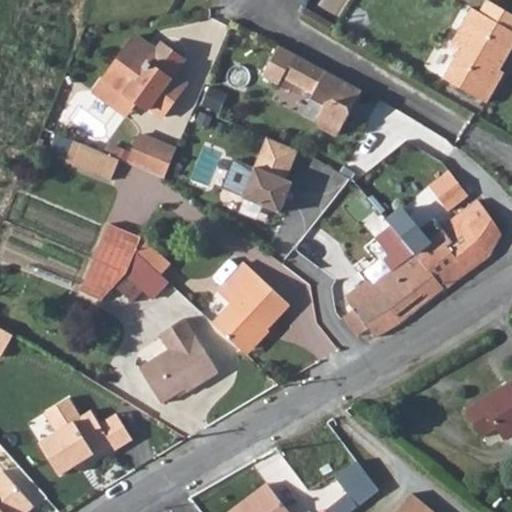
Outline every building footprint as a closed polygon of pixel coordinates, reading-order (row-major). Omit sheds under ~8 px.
[(490,0),(484,12),(511,28),(511,12),(490,0)] [(491,102),(508,72),(500,67),(503,62),(507,63),(511,53),(511,28),(484,12),(477,9),(457,44),(465,49),(449,78),(491,102)] [(148,109),(162,119),(171,106),(158,96),(173,76),(184,61),(162,45),(156,53),(135,37),(104,79),(136,103),(147,111),(148,109)] [(279,46),(264,75),(280,84),(283,78),(313,95),(311,99),(324,106),(318,117),(321,128),(337,136),(349,115),(347,108),(350,102),(357,100),(362,91),(279,46)] [(173,76),(158,96),(171,106),(186,85),(173,76)] [(136,103),(104,79),(94,93),(125,117),(136,103)] [(129,164),(142,170),(154,143),(140,137),(129,164)] [(299,150),(268,138),(244,198),(282,214),(294,183),(288,180),(299,150)] [(142,170),(165,180),(177,152),(154,143),(142,170)] [(119,160),(82,144),(72,165),(110,181),(119,160)] [(223,184),(241,193),(255,165),(237,156),(223,184)] [(430,183),(453,215),(475,198),(452,167),(430,183)] [(171,209),(184,193),(165,180),(157,199),(171,209)] [(432,274),(443,289),(488,256),(499,238),(502,233),(479,201),(441,229),(434,221),(406,243),(432,274)] [(399,325),(445,291),(443,289),(432,274),(406,243),(389,223),(382,230),(377,225),(369,233),(387,254),(381,259),(390,269),(372,283),(364,280),(355,286),(351,282),(345,286),(348,292),(343,295),(349,304),(344,307),(348,312),(343,316),(356,334),(367,327),(374,337),(399,325)] [(108,224),(93,259),(125,273),(135,251),(141,239),(141,238),(108,224)] [(162,276),(171,266),(141,239),(135,251),(162,276)] [(155,301),(170,283),(162,276),(135,251),(125,273),(155,301)] [(100,300),(125,273),(93,259),(80,291),(100,300)] [(242,349),(264,325),(266,327),(289,303),(246,262),(219,291),(232,303),(214,323),(242,349)] [(160,402),(184,387),(186,391),(217,371),(183,317),(158,332),(168,349),(139,367),(160,402)] [(246,354),(268,329),(266,327),(264,325),(242,349),(246,354)] [(13,335),(0,328),(0,358),(13,335)] [(481,437),(497,428),(504,440),(511,434),(511,383),(466,411),(481,437)] [(69,398),(45,413),(57,432),(40,443),(60,475),(93,454),(95,457),(113,446),(91,411),(81,417),(69,398)] [(358,506),(370,496),(380,488),(356,454),(333,472),(348,493),(358,506)] [(324,472),(332,467),(328,461),(320,466),(324,472)] [(0,511),(28,511),(34,507),(2,471),(0,473),(0,511)] [(290,511),(267,482),(229,511),(290,511)] [(328,510),(329,511),(350,511),(358,506),(348,493),(328,510)] [(434,511),(413,494),(397,511),(434,511)]
